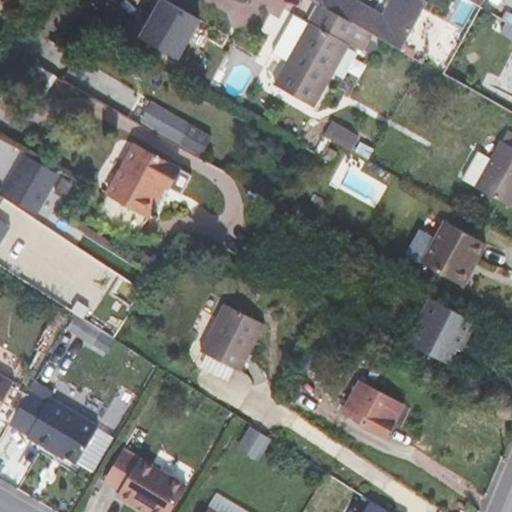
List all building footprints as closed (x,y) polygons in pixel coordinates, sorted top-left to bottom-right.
[(200,18),(167,0),(160,0),(140,36),(178,57),(200,18)] [(320,3),(370,31),(372,33),(400,48),(427,0),(426,0),(390,0),(383,14),(358,0),(314,0),(320,3)] [(362,50),(372,33),(370,31),(320,3),(309,22),(294,13),(273,51),(288,60),(275,84),(314,105),(349,44),(362,50)] [(49,72),(29,60),(20,75),(40,86),(49,72)] [(173,137),(183,120),(151,102),(141,119),(173,137)] [(173,137),(181,142),(190,126),(191,125),(183,120),(173,137)] [(190,126),(181,142),(203,154),(211,139),(206,136),(206,135),(190,126)] [(324,134),(325,134),(331,138),(352,149),(357,142),(329,126),(324,134)] [(511,131),(508,129),(491,158),(475,185),(510,205),(511,201),(511,131)] [(325,134),(316,152),(321,155),(321,156),(333,163),(339,152),(327,145),(331,138),(325,134)] [(367,139),(360,152),(369,157),(377,144),(367,139)] [(136,141),(95,218),(123,232),(134,235),(136,236),(148,215),(145,214),(160,185),(166,188),(179,164),(136,141)] [(491,158),(478,151),(463,178),(475,185),(491,158)] [(55,172),(23,154),(1,193),(33,211),(55,172)] [(68,182),(60,195),(65,199),(77,187),(68,182)] [(160,185),(145,214),(148,215),(151,216),(166,188),(160,185)] [(479,238),(440,216),(430,234),(415,226),(402,249),(417,258),(453,277),(467,252),(470,254),(479,238)] [(140,250),(135,258),(149,268),(154,259),(140,250)] [(470,254),(467,252),(453,277),(456,279),(470,254)] [(431,297),(408,341),(449,363),(463,336),(469,334),(474,325),(472,318),(431,297)] [(266,323),(225,302),(201,350),(208,354),(222,361),(236,368),(242,371),(266,323)] [(77,312),(70,323),(89,335),(95,324),(92,322),(77,312)] [(117,326),(98,314),(92,322),(95,324),(111,334),(117,326)] [(222,361),(208,354),(201,367),(228,381),(236,368),(222,361)] [(0,398),(11,381),(0,374),(0,398)] [(406,404),(360,379),(341,412),(387,438),(406,404)] [(29,433),(50,398),(32,387),(11,422),(29,433)] [(29,433),(28,435),(59,453),(60,450),(78,461),(80,459),(100,425),(51,396),(50,398),(29,433)] [(117,435),(100,425),(80,459),(97,469),(117,435)] [(270,438),(250,426),(237,447),(258,459),(270,438)] [(125,446),(103,481),(120,491),(117,495),(132,504),(133,502),(141,507),(140,509),(145,511),(170,511),(187,484),(125,446)] [(249,511),(217,492),(209,505),(220,511),(249,511)] [(392,511),(372,499),(364,511),(392,511)]
